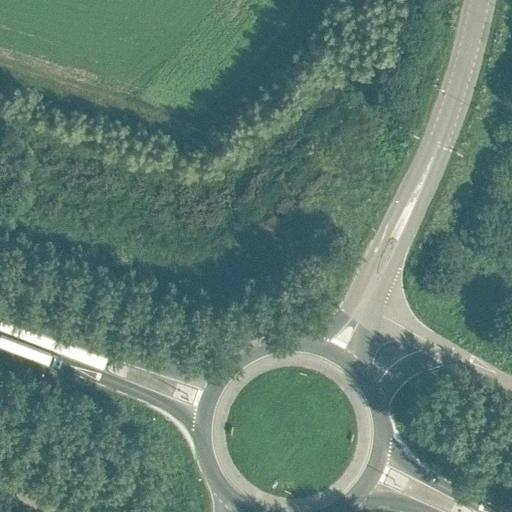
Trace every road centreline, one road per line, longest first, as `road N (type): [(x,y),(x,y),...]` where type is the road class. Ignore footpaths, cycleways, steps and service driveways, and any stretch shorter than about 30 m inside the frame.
road 1 (tertiary): [(401,220),(436,144),(476,0)]
road 2 (primary): [(222,376),(121,353),(86,354)]
road 3 (primary): [(86,354),(111,381),(202,423)]
